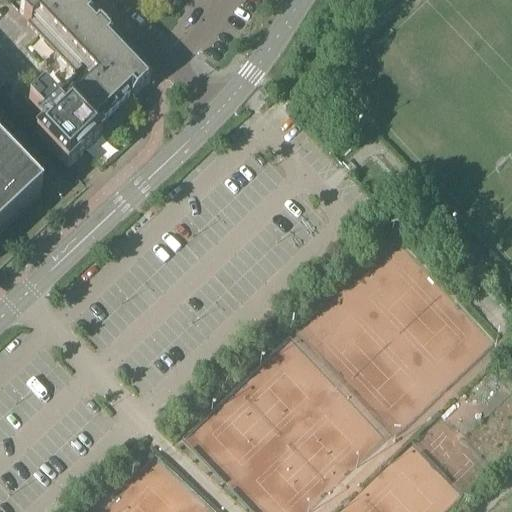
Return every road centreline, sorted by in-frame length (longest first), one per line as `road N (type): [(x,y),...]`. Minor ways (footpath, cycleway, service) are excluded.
road 1 (tertiary): [(0,322),(223,110)]
road 2 (tertiary): [(223,110),(255,76),(297,0)]
